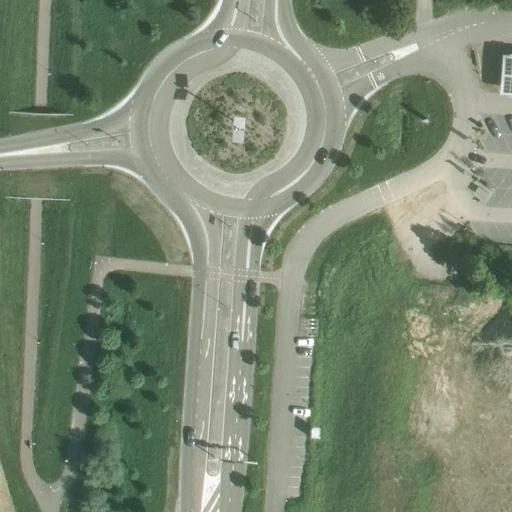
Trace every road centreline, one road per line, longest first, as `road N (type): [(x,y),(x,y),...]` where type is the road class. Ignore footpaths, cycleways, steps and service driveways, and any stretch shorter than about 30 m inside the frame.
road 1 (unclassified): [(273,511),(299,247),(318,228),(459,158),(465,100),(429,41)]
road 2 (secondary): [(202,327),(190,511)]
road 3 (secondary): [(229,511),(242,329)]
road 4 (secondary): [(146,162),(197,233),(202,327)]
road 5 (secondary): [(248,210),(311,143),(315,104),(298,69)]
road 6 (secondary): [(237,37),(219,57),(184,72),(162,103),(159,141),(168,165)]
road 7 (tertiary): [(139,110),(115,125),(0,153)]
road 8 (tertiary): [(0,157),(146,162)]
road 9 (secondary): [(266,209),(315,175),(330,149),(335,104)]
road 10 (secondary): [(200,199),(214,245),(202,327)]
road 11 (secondary): [(242,329),(266,209)]
